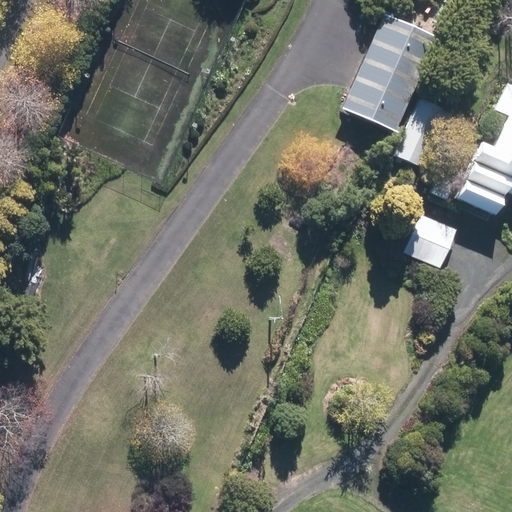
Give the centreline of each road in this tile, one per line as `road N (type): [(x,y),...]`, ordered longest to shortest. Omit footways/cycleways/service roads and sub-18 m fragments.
road 1 (track): [(12,511),(55,416),(328,0)]
road 2 (track): [(271,511),(398,422),(475,271),(460,225)]
